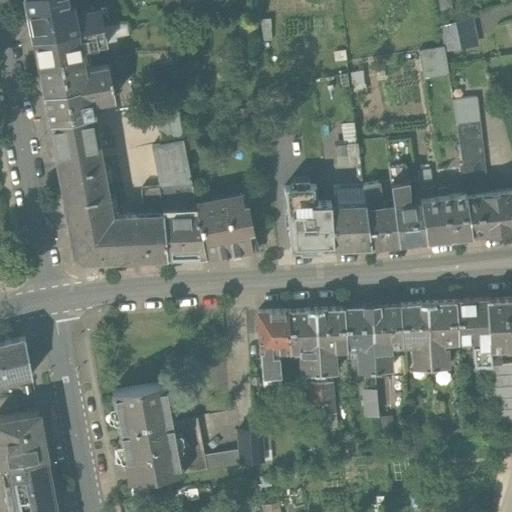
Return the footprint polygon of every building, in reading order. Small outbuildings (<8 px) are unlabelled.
[(26,0),(34,39),(103,28),(102,17),(109,16),(108,10),(80,15),(80,21),(74,21),(72,3),(67,4),(66,0),(26,0)] [(161,0),(165,16),(183,19),(186,0),(161,0)] [(437,0),(440,15),(453,13),(450,0),(437,0)] [(272,41),(271,19),(261,20),(262,42),(272,41)] [(469,19),(441,28),(447,53),(475,47),(469,19)] [(238,36),(254,36),(254,23),(238,23),(238,36)] [(126,35),(124,24),(103,28),(105,39),(114,37),(126,35)] [(34,39),(39,67),(82,59),(81,48),(115,43),(114,37),(105,39),(103,28),(34,39)] [(248,38),(239,38),(237,58),(247,59),(248,38)] [(448,77),(444,48),(420,52),(423,80),(448,77)] [(39,67),(44,94),(111,82),(109,71),(116,70),(116,64),(90,69),(89,71),(89,75),(85,76),(82,59),(39,67)] [(360,69),(348,70),(351,88),(362,86),(360,69)] [(121,90),(113,92),(111,82),(44,94),(49,121),(93,114),(90,96),(94,96),(95,99),(97,101),(122,96),(121,90)] [(465,194),(464,196),(486,193),(475,98),(473,98),(471,86),(450,89),(465,194)] [(153,103),(161,144),(183,140),(182,136),(176,95),(171,100),(153,103)] [(249,123),(248,107),(235,108),(236,124),(249,123)] [(49,121),(65,204),(108,196),(93,114),(49,121)] [(343,139),(355,138),(353,121),(340,123),(343,139)] [(196,134),(182,136),(183,140),(185,150),(199,147),(196,134)] [(185,150),(183,140),(161,144),(152,146),(160,187),(191,185),(185,150)] [(359,163),(356,142),(334,145),(337,166),(359,163)] [(387,163),(390,184),(405,182),(403,161),(387,163)] [(417,172),(420,195),(420,199),(432,198),(429,170),(417,172)] [(362,184),(365,203),(371,246),(397,243),(392,198),(380,199),(377,182),(362,184)] [(408,197),(405,182),(390,184),(392,198),(397,243),(426,240),(420,199),(420,195),(408,197)] [(142,189),(144,216),(161,214),(166,257),(205,255),(195,203),(191,185),(160,187),(142,189)] [(316,185),(284,188),(290,251),(333,249),(330,204),(330,201),(317,202),(316,185)] [(511,190),(486,193),(464,196),(470,235),(511,229),(511,190)] [(432,198),(420,199),(426,240),(470,235),(464,196),(465,194),(432,198)] [(239,195),(195,203),(205,255),(249,247),(245,229),(251,228),(246,205),(241,206),(239,195)] [(84,262),(126,260),(124,218),(113,220),(108,196),(65,204),(74,255),(84,262)] [(333,249),(371,246),(365,203),(330,204),(333,249)] [(144,216),(124,218),(126,260),(166,257),(161,214),(144,216)] [(511,296),(486,298),(489,348),(499,347),(511,346),(511,296)] [(486,298),(454,300),(456,341),(476,340),(477,345),(471,345),(472,364),(489,363),(489,348),(486,298)] [(454,300),(426,302),(430,366),(445,366),(444,342),(456,341),(454,300)] [(430,366),(426,302),(398,304),(401,345),(411,344),(413,368),(430,366)] [(382,346),(401,345),(398,304),(370,305),(374,370),(391,369),(390,352),(387,349),(383,349),(382,346)] [(358,371),(374,370),(370,305),(342,307),(344,348),(345,355),(357,355),(358,371)] [(326,348),(344,348),(342,307),(315,308),(319,373),(335,372),(334,355),(331,352),(326,352),(326,348)] [(301,374),(319,373),(315,308),(287,310),(289,350),(301,350),(301,374)] [(258,312),(262,376),(279,375),(279,358),(276,356),(272,356),(271,351),(289,350),(287,310),(258,312)] [(23,338),(0,343),(0,384),(31,377),(23,338)] [(511,364),(500,365),(499,347),(489,348),(489,363),(489,366),(491,366),(496,424),(511,422),(511,364)] [(34,379),(21,380),(22,393),(35,392),(34,379)] [(331,381),(319,382),(321,403),(322,425),(334,424),(331,381)] [(166,382),(112,392),(128,482),(182,472),(173,420),(166,382)] [(310,404),(321,403),(319,382),(309,382),(310,404)] [(375,389),(363,390),(364,415),(377,415),(375,389)] [(0,469),(7,468),(46,461),(38,412),(0,419),(0,469)] [(391,414),(377,415),(378,435),(392,434),(391,414)] [(197,416),(173,420),(182,472),(240,463),(261,462),(261,450),(267,450),(266,430),(260,431),(259,429),(238,430),(239,448),(204,453),(197,416)] [(438,449),(428,449),(428,461),(438,461),(438,449)] [(55,511),(53,498),(52,490),(46,461),(7,468),(10,486),(6,487),(10,511),(55,511)] [(283,511),(280,498),(264,503),(266,511),(283,511)]
